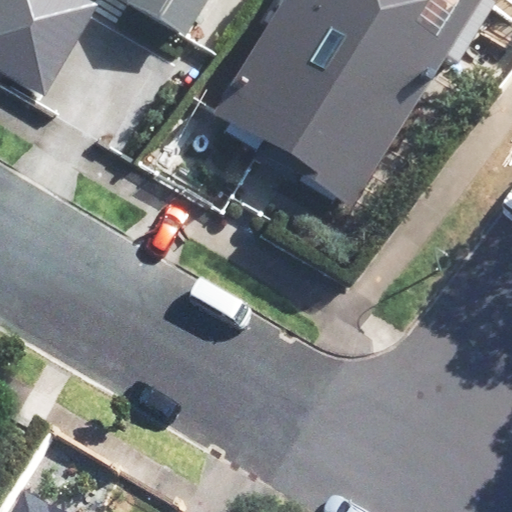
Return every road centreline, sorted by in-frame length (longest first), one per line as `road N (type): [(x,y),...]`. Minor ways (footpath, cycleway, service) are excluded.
road 1 (residential): [(0,227),(389,462)]
road 2 (residential): [(389,462),(511,301)]
